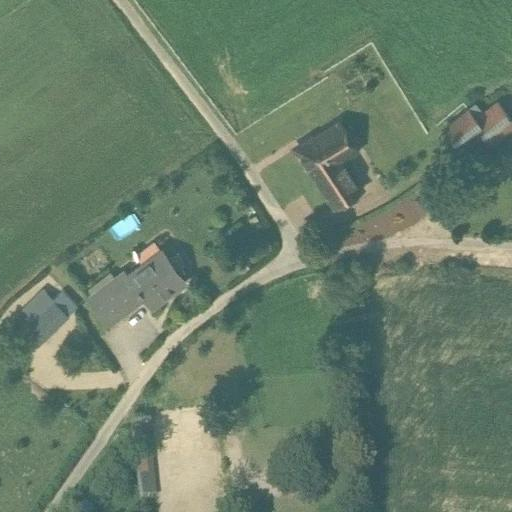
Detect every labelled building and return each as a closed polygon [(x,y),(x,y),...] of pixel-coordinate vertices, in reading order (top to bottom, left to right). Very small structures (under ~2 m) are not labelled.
[(482,115),(475,121),(485,134),(492,143),(511,127),(511,119),(498,102),(482,115)] [(475,106),(447,129),(464,151),(485,134),(475,121),(482,115),(475,106)] [(341,122),(312,141),(311,139),(296,148),(309,170),(311,169),(335,206),(362,189),(337,152),(353,142),(341,122)] [(125,270),(89,298),(108,323),(144,297),(151,306),(185,280),(174,265),(175,265),(163,248),(128,274),(125,270)] [(44,290),(16,317),(28,328),(55,301),(44,290)] [(55,301),(28,328),(40,341),(67,314),(55,301)] [(131,425),(139,492),(156,491),(148,423),(131,425)]
